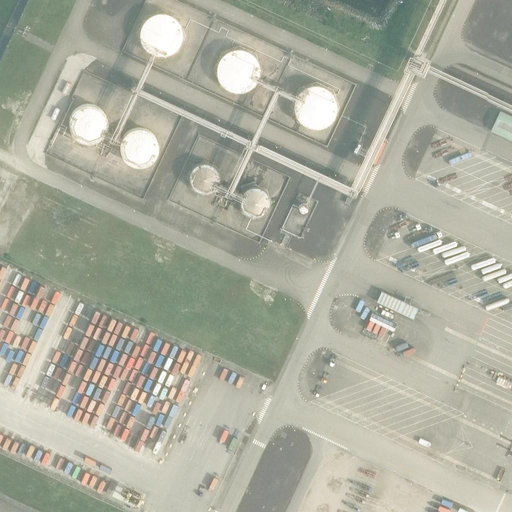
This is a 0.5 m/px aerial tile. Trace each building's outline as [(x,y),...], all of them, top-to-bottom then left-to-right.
[(181,39),(181,35),(181,31),(180,27),(178,24),(176,21),(173,18),(169,17),(166,15),(162,15),(158,15),(154,16),(151,17),(147,20),(145,22),(143,26),(141,29),(140,33),(140,37),(141,41),(143,44),(145,48),(147,50),(151,53),(154,54),(158,55),(162,55),(166,55),(169,53),(173,52),(175,49),(178,46),(180,43),(181,39)] [(259,75),(259,71),(259,67),(258,63),(256,59),(253,56),(250,53),(247,51),(243,50),(239,49),(234,49),(230,50),(227,52),(223,55),(220,58),(218,61),(217,65),(216,69),(216,73),(217,77),(218,81),(220,84),(223,87),(227,90),(230,92),(234,93),(239,93),(243,92),(247,91),(250,89),(253,86),(256,83),(258,79),(259,75)] [(336,110),(336,106),(336,102),(334,98),(333,94),(330,91),(327,89),(323,87),(320,85),(316,85),(312,85),(308,86),(304,87),(301,90),(298,93),(296,96),(294,100),(293,104),(293,108),(294,112),(296,116),(298,119),(301,122),(304,124),(308,126),(312,127),(316,127),(320,127),(324,125),(327,123),(330,121),(333,117),(334,114),(336,110)] [(107,127),(107,123),(107,120),(106,116),(104,113),(102,110),(99,108),(96,106),(93,105),(89,104),(86,104),(82,105),(79,107),(76,109),(73,112),(71,115),(70,118),(69,122),(69,125),(70,129),(71,132),(73,135),(76,138),(79,140),(82,141),(86,142),(89,142),(93,142),(96,141),(99,139),(102,136),(104,134),(106,130),(107,127)] [(157,151),(158,148),(157,144),(156,140),(155,137),(152,134),(150,132),(146,130),(143,129),(139,129),(136,129),(132,130),(129,131),(126,133),(123,136),(121,139),(120,142),(119,146),(119,149),(120,153),(121,156),(123,159),(126,162),(129,164),(132,166),(136,166),(139,167),(143,166),(146,165),(150,163),(152,161),(155,158),(156,155),(157,151)] [(219,182),(219,179),(219,175),(217,172),(215,169),(213,166),(209,164),(206,163),(202,163),(199,164),(195,165),(192,167),(190,170),(188,173),(187,177),(187,181),(188,184),(190,187),(192,190),(195,193),(199,194),(202,195),(206,194),(209,193),(213,191),(215,189),(217,186),(219,182)] [(270,206),(270,202),(270,198),(268,195),(266,192),(263,189),(260,188),(256,187),(253,187),(249,188),(246,189),(243,192),(241,195),(240,198),(239,202),(239,206),(241,209),(243,212),(246,215),(249,217),(253,217),(256,217),(260,217),(263,215),(266,212),(268,209),(270,206)] [(308,210),(309,209),(308,208),(308,206),(307,205),(306,205),(305,204),(304,204),(303,204),(301,204),(300,205),(299,205),(299,206),(298,208),(298,209),(298,210),(299,211),(299,212),(300,213),(301,214),(303,214),(304,214),(305,214),(306,213),(307,212),(308,211),(308,210)] [(378,289),(372,300),(409,317),(414,306),(378,289)] [(446,462),(503,483),(510,462),(511,462),(511,434),(465,417),(457,438),(455,438),(446,462)]
